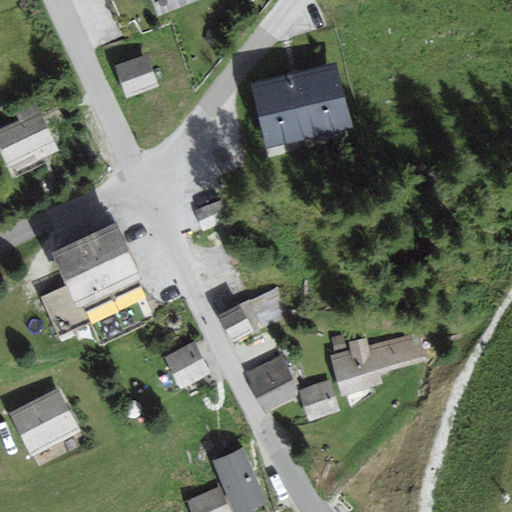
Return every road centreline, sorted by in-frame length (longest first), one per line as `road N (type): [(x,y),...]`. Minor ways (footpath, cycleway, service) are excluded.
road 1 (residential): [(124,174),(326,511)]
road 2 (residential): [(294,0),(231,80),(124,174)]
road 3 (residential): [(124,174),(52,0)]
road 4 (residential): [(0,245),(124,174)]
